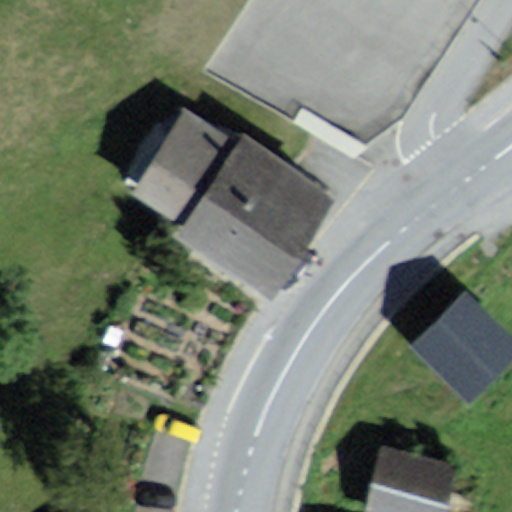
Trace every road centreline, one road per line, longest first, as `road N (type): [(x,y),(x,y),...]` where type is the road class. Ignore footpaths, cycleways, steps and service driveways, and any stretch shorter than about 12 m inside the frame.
road 1 (primary): [(463,181),(380,245),(310,323),(256,420),(240,511)]
road 2 (residential): [(463,181),(437,132),(442,96),(501,0)]
